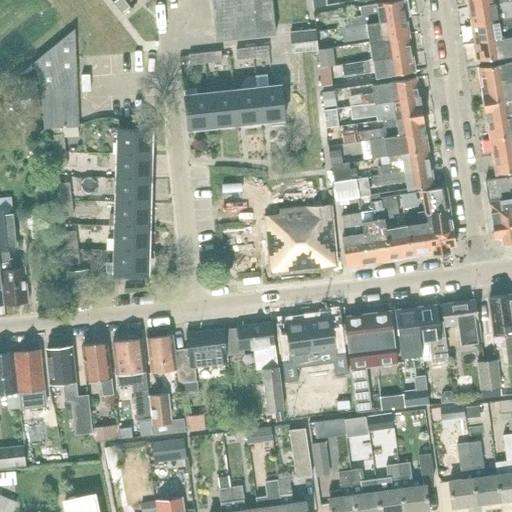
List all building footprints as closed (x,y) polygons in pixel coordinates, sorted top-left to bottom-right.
[(131,7),(124,0),(119,0),(115,3),(123,13),(131,7)] [(276,34),(271,0),(211,0),(216,40),(276,34)] [(511,18),(511,0),(509,0),(469,7),(472,25),(511,18)] [(346,29),(406,18),(405,13),(409,13),(408,2),(404,2),(403,1),(378,5),(378,4),(360,7),(362,16),(344,18),(346,27),(346,29)] [(409,36),(406,19),(406,18),(346,29),(346,27),(342,28),(344,42),(370,37),(371,43),(409,36)] [(511,18),(472,25),(475,43),(511,36),(511,18)] [(43,128),(53,127),(79,126),(74,29),(33,63),(43,101),(43,128)] [(289,32),(290,44),(291,51),(317,48),(314,29),(289,32)] [(412,54),(412,53),(409,36),(371,43),(372,49),(373,52),(372,52),(374,60),(412,54)] [(511,36),(475,43),(478,60),(504,56),(511,54),(511,36)] [(252,48),(254,58),(270,56),(268,46),(252,48)] [(238,59),(254,58),(252,48),(237,49),(238,59)] [(319,51),(321,67),(333,65),(331,50),(319,51)] [(205,53),(206,63),(223,61),(221,51),(205,53)] [(190,65),(206,63),(205,53),(189,54),(190,65)] [(377,78),(389,76),(415,72),(412,54),(374,60),(360,62),(342,64),(344,77),(361,74),(376,71),(377,78)] [(482,86),(511,80),(511,62),(505,63),(505,64),(479,68),(482,86)] [(322,76),(324,86),(332,84),(330,74),(322,76)] [(256,87),(260,120),(284,117),(281,85),(268,86),(267,75),(255,77),(256,87)] [(35,77),(19,79),(21,88),(23,105),(24,115),(40,113),(35,77)] [(363,105),(419,96),(416,79),(391,83),(391,82),(372,85),(373,89),(374,94),(361,95),(361,96),(362,104),(363,105)] [(511,80),(482,86),(485,104),(511,99),(511,80)] [(236,123),(260,120),(256,87),(232,90),(236,123)] [(209,93),(197,94),(197,89),(185,90),(185,96),(184,96),(188,128),(213,126),(209,93)] [(213,126),(236,123),(232,90),(209,93),(213,126)] [(334,91),(323,93),(325,107),(336,105),(334,91)] [(378,122),(383,121),(422,115),(422,114),(419,96),(363,105),(362,104),(355,106),(350,106),(351,108),(352,119),(377,115),(378,122)] [(511,99),(485,104),(488,122),(511,117),(511,99)] [(370,142),(425,132),(422,115),(383,121),(384,128),(357,132),(358,141),(370,140),(370,142)] [(511,117),(488,122),(491,138),(511,134),(511,117)] [(118,154),(151,155),(151,130),(119,129),(118,154)] [(428,150),(425,132),(370,142),(373,159),(381,158),(381,159),(428,150)] [(56,151),(66,150),(64,134),(54,135),(56,151)] [(511,134),(491,138),(494,156),(511,152),(511,134)] [(56,151),(58,167),(68,166),(66,150),(56,151)] [(331,165),(332,165),(347,163),(346,150),(330,151),(331,165)] [(431,167),(428,150),(381,159),(382,166),(378,166),(379,174),(379,176),(431,167)] [(511,152),(494,156),(497,174),(511,171),(511,152)] [(150,179),(151,155),(118,154),(117,178),(150,179)] [(332,165),(334,183),(352,181),(350,163),(347,163),(332,165)] [(375,185),(394,182),(394,183),(406,181),(408,189),(434,185),(431,167),(379,176),(379,174),(373,175),(375,185)] [(511,200),(508,176),(486,180),(490,203),(496,239),(500,238),(503,241),(503,245),(511,243),(511,200)] [(149,203),(150,179),(117,178),(117,202),(149,203)] [(356,180),(352,181),(334,183),(336,201),(358,198),(356,180)] [(62,200),(72,198),(70,182),(60,184),(62,200)] [(453,246),(456,246),(446,187),(422,191),(426,211),(433,254),(434,256),(450,254),(449,251),(453,246)] [(417,207),(414,193),(402,195),(404,209),(417,207)] [(396,228),(394,219),(393,214),(399,213),(396,195),(380,197),(381,201),(380,201),(390,261),(412,257),(407,226),(396,228)] [(62,200),(64,216),(74,214),(72,198),(62,200)] [(369,265),(390,261),(380,201),(371,203),(374,220),(362,223),(369,265)] [(149,227),(149,203),(117,202),(116,214),(110,213),(110,226),(116,226),(149,227)] [(337,266),(331,207),(281,211),(282,215),(266,216),(271,272),(337,266)] [(0,251),(9,250),(18,249),(13,208),(0,210),(0,251)] [(412,257),(433,254),(426,211),(418,212),(421,224),(407,226),(412,257)] [(362,223),(362,222),(360,212),(342,215),(346,237),(342,237),(347,269),(369,265),(362,223)] [(148,251),(149,227),(116,226),(115,250),(148,251)] [(68,248),(78,247),(76,231),(66,232),(68,248)] [(68,248),(70,264),(80,263),(78,247),(68,248)] [(0,257),(1,270),(15,268),(13,258),(10,258),(9,250),(0,251),(0,257)] [(147,276),(148,251),(115,250),(114,275),(147,276)] [(15,268),(1,270),(5,303),(27,301),(23,267),(15,268)] [(87,270),(71,272),(73,286),(89,284),(87,270)] [(511,364),(511,313),(509,294),(490,297),(495,332),(509,330),(510,336),(504,337),(506,348),(509,365),(511,364)] [(482,341),(478,320),(476,299),(444,303),(446,324),(458,322),(462,345),(482,341)] [(445,335),(440,336),(436,304),(417,306),(421,339),(429,338),(432,363),(448,360),(445,335)] [(423,355),(421,339),(417,306),(397,309),(404,358),(423,355)] [(398,361),(398,358),(390,310),(345,317),(360,409),(373,407),(367,366),(398,361)] [(340,355),(334,318),(309,322),(316,363),(336,360),(338,374),(350,373),(347,354),(340,355)] [(295,367),(316,363),(309,322),(284,326),(290,362),(283,363),(286,382),(297,381),(295,367)] [(278,367),(275,345),(272,324),(225,329),(229,354),(246,352),(246,348),(254,347),(256,370),(261,369),(267,412),(285,410),(279,367),(278,367)] [(226,355),(229,354),(225,329),(188,334),(190,348),(176,350),(179,369),(177,369),(179,383),(181,394),(198,392),(196,381),(195,366),(227,362),(226,355)] [(176,350),(174,350),(172,336),(148,338),(152,372),(177,369),(179,369),(176,350)] [(148,382),(146,371),(141,339),(114,342),(118,375),(120,386),(133,385),(138,420),(152,419),(149,396),(148,382)] [(114,394),(111,377),(112,377),(108,343),(82,346),(87,380),(100,378),(103,396),(114,394)] [(78,396),(76,381),(72,347),(47,350),(52,384),(63,383),(65,401),(71,401),(75,435),(93,433),(89,395),(78,396)] [(45,392),(44,389),(40,351),(16,353),(20,392),(33,390),(35,407),(53,405),(51,391),(45,392)] [(18,392),(17,392),(13,353),(0,354),(0,393),(6,393),(8,410),(20,408),(18,392)] [(503,396),(502,387),(498,359),(477,363),(482,399),(503,396)] [(415,390),(404,391),(404,396),(405,406),(428,403),(427,388),(415,390)] [(441,397),(441,403),(451,402),(450,392),(444,393),(441,397)] [(184,418),(172,420),(169,393),(149,396),(152,419),(153,426),(154,426),(154,435),(186,431),(184,418)] [(511,411),(511,404),(511,401),(511,400),(500,401),(501,413),(511,411)] [(476,405),(466,406),(468,415),(477,414),(476,405)] [(465,418),(463,406),(440,408),(442,420),(465,418)] [(284,412),(275,413),(276,421),(285,421),(284,412)] [(187,431),(204,429),(203,415),(186,417),(187,431)] [(380,415),(368,416),(370,431),(382,429),(380,415)] [(366,417),(358,418),(360,434),(368,433),(366,417)] [(94,428),(96,442),(114,440),(112,425),(94,428)] [(249,444),(274,442),(273,427),(247,429),(249,444)] [(132,428),(121,429),(122,439),(133,437),(132,428)] [(296,478),(312,476),(305,428),(290,430),(296,478)] [(503,500),(511,498),(511,433),(503,435),(507,461),(496,462),(498,474),(499,473),(503,500)] [(393,436),(379,437),(381,452),(395,451),(393,436)] [(183,439),(152,443),(154,463),(186,459),(183,439)] [(498,474),(486,475),(481,441),(470,443),(479,504),(503,500),(499,473),(498,474)] [(330,475),(326,442),(312,443),(317,477),(330,475)] [(64,463),(61,443),(40,446),(42,466),(64,463)] [(455,507),(479,504),(470,443),(457,445),(462,479),(451,480),(455,507)] [(0,468),(26,465),(24,445),(0,447),(0,468)] [(108,469),(120,467),(115,446),(105,448),(108,469)] [(422,479),(434,477),(431,453),(419,455),(422,479)] [(427,484),(413,486),(410,462),(399,463),(405,511),(420,511),(431,511),(427,484)] [(381,511),(405,511),(399,463),(386,465),(388,477),(377,479),(381,511)] [(381,511),(377,479),(364,480),(362,468),(351,470),(356,511),(381,511)] [(333,511),(356,511),(351,470),(339,472),(342,491),(331,492),(331,498),(333,511)] [(283,511),(279,480),(278,480),(277,474),(269,475),(270,481),(266,482),(268,496),(256,497),(258,508),(259,508),(259,511),(283,511)] [(235,511),(232,487),(233,487),(232,476),(219,477),(221,489),(219,489),(222,511),(235,511)] [(309,511),(308,501),(294,503),(290,479),(279,480),(283,511),(309,511)] [(258,508),(246,510),(243,485),(233,487),(232,487),(235,511),(259,511),(259,508),(258,508)] [(99,511),(96,495),(66,501),(68,511),(99,511)] [(0,511),(13,511),(17,503),(0,496),(0,511)] [(184,496),(157,500),(158,511),(186,511),(186,509),(184,496)] [(158,511),(157,500),(141,503),(142,511),(158,511)]
